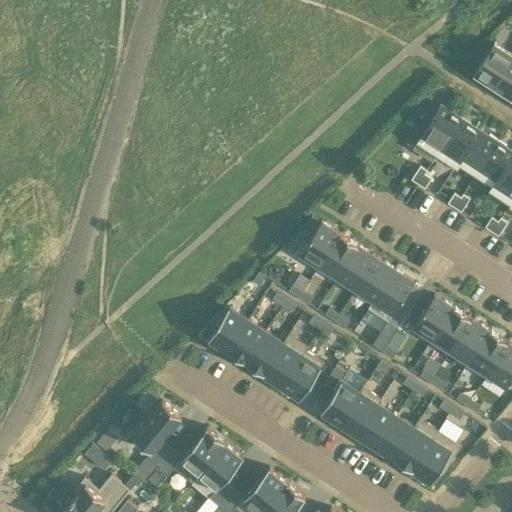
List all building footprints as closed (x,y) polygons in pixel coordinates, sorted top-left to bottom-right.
[(132,0),(189,34),(209,0),(132,0)] [(0,46),(16,31),(1,15),(0,15),(0,46)] [(16,31),(0,46),(0,74),(0,75),(29,48),(31,47),(16,31)] [(473,73),(492,86),(511,55),(511,52),(494,41),(473,73)] [(142,47),(125,74),(161,96),(178,68),(142,47)] [(0,75),(0,77),(13,92),(44,64),(29,48),(0,75)] [(511,55),(492,86),(510,97),(511,95),(511,55)] [(44,64),(13,92),(28,107),(58,79),(44,64)] [(58,79),(28,107),(43,124),(73,96),(58,79)] [(421,135),(412,148),(431,160),(440,147),(459,117),(440,105),(421,135)] [(423,118),(414,112),(410,119),(419,125),(423,118)] [(10,113),(1,121),(7,127),(15,119),(10,113)] [(459,117),(440,147),(458,159),(478,129),(459,117)] [(15,119),(7,127),(12,133),(21,125),(15,119)] [(54,122),(49,128),(57,136),(63,131),(54,122)] [(49,128),(43,133),(51,142),(57,136),(49,128)] [(458,159),(457,161),(476,173),(477,173),(480,167),(498,139),(489,134),(488,135),(478,129),(458,159)] [(93,135),(78,154),(111,180),(126,161),(119,156),(125,149),(107,134),(101,141),(93,135)] [(498,139),(480,167),(496,178),(497,178),(511,154),(511,151),(505,147),(506,145),(498,139)] [(22,154),(16,159),(25,168),(30,162),(22,154)] [(78,154),(64,171),(96,197),(111,180),(78,154)] [(496,178),(494,182),(509,192),(505,198),(510,201),(511,202),(511,199),(511,154),(497,178),(496,178)] [(16,159),(11,165),(19,173),(25,168),(16,159)] [(418,183),(424,173),(427,169),(420,165),(411,179),(418,183)] [(64,171),(50,188),(83,214),(96,197),(64,171)] [(418,183),(424,187),(431,177),(424,173),(418,183)] [(50,188),(35,207),(68,233),(83,214),(50,188)] [(454,192),(447,202),(454,207),(460,196),(454,192)] [(460,196),(454,207),(461,211),(469,197),(462,193),(460,196)] [(491,216),(484,226),(491,231),(498,220),(491,216)] [(498,220),(491,231),(498,235),(507,221),(500,217),(498,220)] [(303,239),(293,253),(316,268),(340,232),(321,220),(307,241),(303,239)] [(15,232),(0,251),(32,277),(48,258),(15,232)] [(340,232),(316,268),(335,280),(338,276),(337,276),(358,244),(340,232)] [(358,244),(337,276),(338,276),(355,288),(376,256),(358,244)] [(0,251),(0,250),(0,279),(18,294),(32,277),(0,251)] [(376,256),(355,288),(372,299),(373,299),(394,267),(376,256)] [(372,299),(367,307),(397,326),(410,306),(400,300),(413,279),(394,267),(373,299),(372,299)] [(258,270),(252,280),(259,284),(265,274),(258,270)] [(0,279),(0,307),(5,311),(18,294),(0,279)] [(288,290),(298,296),(302,290),(292,283),(288,290)] [(302,290),(298,296),(308,303),(313,296),(302,290)] [(282,304),(286,298),(276,291),(272,298),(282,304)] [(432,337),(453,305),(434,293),(413,325),(431,337),(432,337)] [(296,304),(286,298),(282,304),(292,311),(296,304)] [(227,350),(248,318),(228,305),(215,326),(209,335),(208,338),(227,350)] [(451,350),(450,349),(471,317),(453,305),(432,337),(431,337),(429,341),(448,354),(451,350)] [(329,307),(324,313),(334,320),(339,313),(329,307)] [(339,313),(334,320),(345,326),(349,320),(339,313)] [(323,321),(312,314),(308,321),(318,328),(323,321)] [(471,317),(450,349),(451,350),(467,360),(468,361),(489,329),(471,317)] [(245,362),(266,330),(248,318),(227,350),(245,362)] [(323,321),(318,328),(328,334),(333,327),(323,321)] [(204,332),(209,335),(215,326),(210,322),(204,332)] [(489,329),(468,361),(467,360),(465,364),(485,377),(487,373),(486,373),(507,340),(489,329)] [(266,330),(245,362),(263,373),(284,341),(283,341),(266,330)] [(281,385),(305,349),(308,345),(307,345),(288,333),(283,341),(284,341),(263,373),(281,385)] [(391,337),(386,344),(396,350),(401,343),(391,337)] [(511,343),(507,340),(486,373),(487,373),(509,387),(511,383),(511,343)] [(386,344),(382,350),(392,357),(396,350),(386,344)] [(305,349),(281,385),(300,397),(304,391),(323,361),(305,349)] [(385,371),(390,364),(380,359),(376,365),(385,371)] [(339,423),(360,391),(359,390),(341,379),(346,371),(336,364),(324,382),(334,389),(320,410),(339,423)] [(430,381),(434,374),(424,368),(419,374),(430,381)] [(440,387),(444,381),(434,374),(430,381),(440,387)] [(402,382),(412,389),(417,382),(406,375),(402,382)] [(417,382),(412,389),(422,395),(427,388),(417,382)] [(381,399),(362,386),(359,390),(360,391),(339,423),(357,434),(378,402),(378,403),(381,399)] [(469,398),(459,392),(455,399),(465,405),(469,398)] [(479,405),(469,398),(465,405),(475,412),(479,405)] [(161,439),(181,415),(162,399),(132,435),(151,451),(147,455),(157,464),(171,447),(161,439)] [(453,405),(443,399),(438,405),(449,412),(453,405)] [(378,403),(378,402),(357,434),(375,446),(396,414),(378,403)] [(463,412),(453,405),(449,412),(459,418),(463,412)] [(413,425),(396,414),(375,446),(393,458),(414,426),(413,425)] [(414,426),(393,458),(412,470),(438,429),(419,417),(413,425),(414,426)] [(198,474),(197,473),(225,440),(206,425),(181,455),(171,447),(157,464),(167,473),(169,470),(173,466),(192,481),(198,474)] [(438,429),(412,470),(430,482),(438,470),(442,472),(460,444),(438,429)] [(233,487),(223,479),(243,456),(225,440),(197,473),(198,474),(215,488),(209,495),(219,504),(233,487)] [(96,442),(89,451),(107,465),(114,456),(96,442)] [(233,487),(219,504),(220,505),(228,511),(230,511),(235,506),(242,511),(260,511),(287,481),(268,466),(243,496),(233,487)] [(104,511),(110,511),(130,488),(111,472),(98,487),(84,475),(73,489),(77,492),(60,511),(93,511),(98,507),(104,511)] [(291,511),(305,496),(287,481),(260,511),(291,511)] [(133,511),(137,507),(127,498),(115,511),(133,511)]
